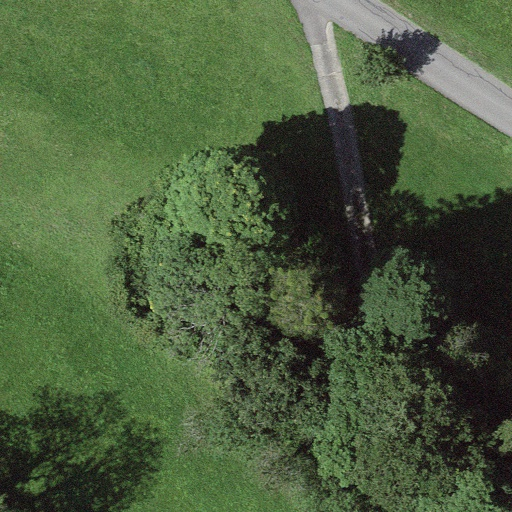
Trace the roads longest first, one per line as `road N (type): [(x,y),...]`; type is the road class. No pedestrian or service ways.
road 1 (track): [(511,486),(408,384),(377,305),(311,0)]
road 2 (tertiary): [(511,111),(336,0)]
